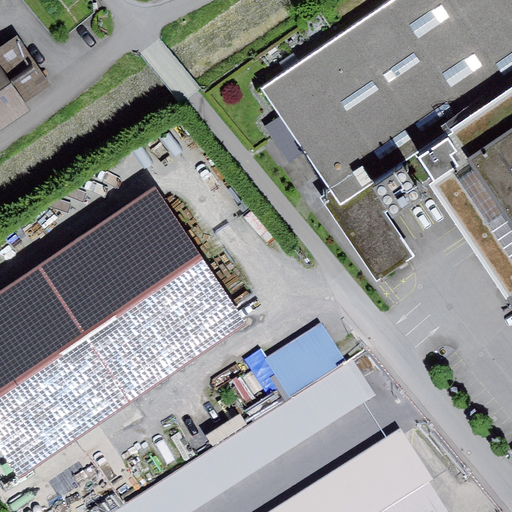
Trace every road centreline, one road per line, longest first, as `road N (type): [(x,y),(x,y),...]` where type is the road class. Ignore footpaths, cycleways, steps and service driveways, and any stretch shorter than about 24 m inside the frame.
road 1 (unclassified): [(109,0),(511,481)]
road 2 (track): [(209,0),(0,142)]
road 3 (unknown): [(431,385),(240,511)]
